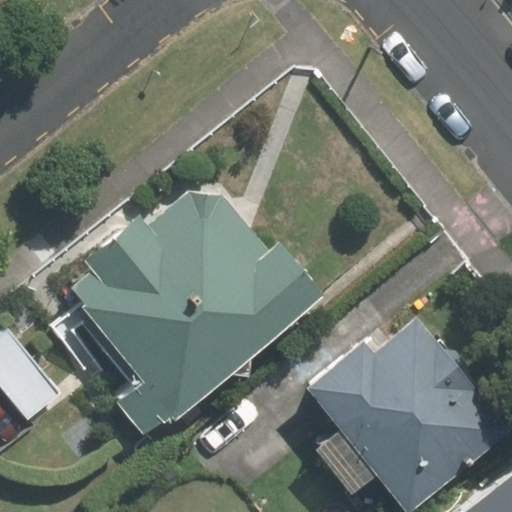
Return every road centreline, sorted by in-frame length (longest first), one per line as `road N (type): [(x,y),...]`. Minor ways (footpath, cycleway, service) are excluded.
road 1 (residential): [(142,0),(0,115)]
road 2 (residential): [(511,108),(425,0)]
